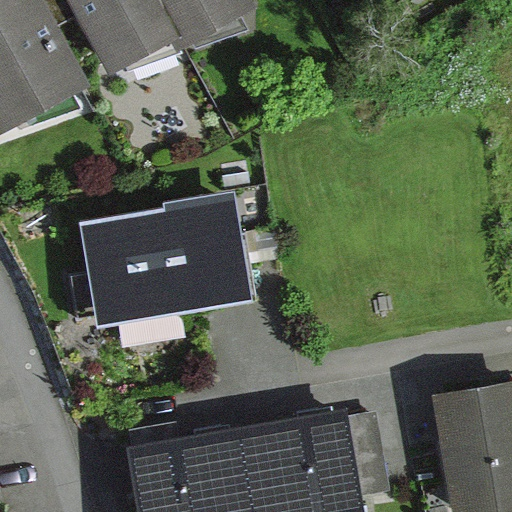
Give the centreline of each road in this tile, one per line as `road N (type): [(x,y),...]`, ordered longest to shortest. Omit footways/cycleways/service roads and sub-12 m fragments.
road 1 (residential): [(511,337),(246,371)]
road 2 (residential): [(0,305),(77,511)]
